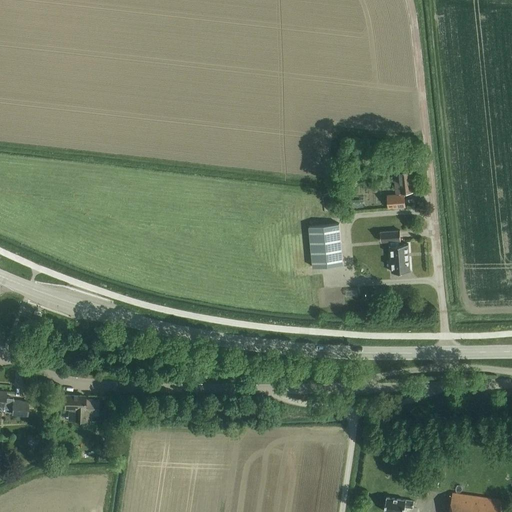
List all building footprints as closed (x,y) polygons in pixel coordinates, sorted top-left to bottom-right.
[(388,207),(395,207),(405,206),(404,195),(404,192),(412,191),(410,169),(393,171),(396,194),(387,195),(388,207)] [(313,266),(343,264),(339,223),(309,225),(310,242),(305,242),(307,267),(313,266)] [(399,244),(398,240),(400,239),(400,230),(380,231),(380,241),(390,240),(390,244),(392,271),(410,270),(408,243),(399,244)] [(0,405),(4,405),(4,408),(12,409),(13,400),(13,398),(5,397),(6,391),(0,390),(0,405)] [(60,407),(60,416),(68,417),(74,417),(74,418),(84,418),(84,417),(90,418),(90,412),(98,412),(98,409),(99,399),(84,399),(84,395),(83,395),(65,394),(65,404),(65,407),(60,407)] [(27,414),(27,411),(28,401),(13,400),(12,413),(27,414)] [(498,511),(500,499),(452,492),(449,511),(498,511)] [(412,507),(413,501),(386,497),(384,510),(395,511),(403,511),(405,506),(412,507)]
